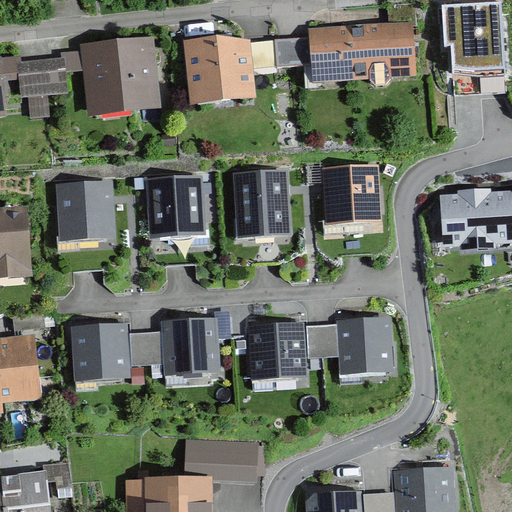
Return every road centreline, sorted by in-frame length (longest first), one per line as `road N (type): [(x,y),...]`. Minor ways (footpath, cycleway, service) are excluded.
road 1 (residential): [(413,285),(63,308)]
road 2 (residential): [(275,511),(290,475),(400,427),(422,406),(413,285)]
road 3 (residential): [(0,28),(266,0)]
road 4 (residential): [(413,285),(406,211),(414,181),(511,147)]
